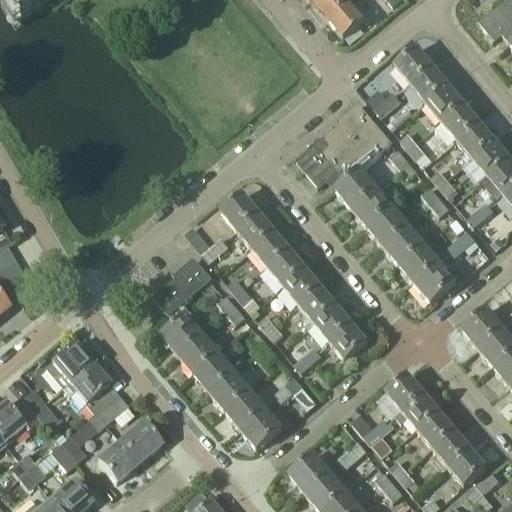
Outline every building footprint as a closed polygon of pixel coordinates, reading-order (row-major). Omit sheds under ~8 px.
[(0,0),(4,5),(6,4),(18,24),(54,3),(51,0),(0,0)] [(347,0),(319,0),(311,7),(327,25),(351,5),(347,0)] [(403,3),(400,0),(385,0),(384,1),(393,12),(403,3)] [(511,0),(479,28),(494,46),(500,41),(508,50),(511,46),(511,0)] [(357,21),(361,17),(351,5),(327,25),(343,44),(362,27),(357,21)] [(409,91),(430,72),(415,54),(393,73),(409,91)] [(424,109),(446,91),(430,72),(409,91),(424,109)] [(439,128),(461,109),(446,91),(424,109),(439,128)] [(389,117),(399,108),(391,99),(381,108),(389,117)] [(379,125),(389,117),(381,108),(371,116),(379,125)] [(455,146),(477,127),(461,109),(439,128),(455,146)] [(360,175),(390,150),(357,111),(337,128),(340,131),(324,144),(329,150),(319,158),(336,178),(342,174),(349,182),(359,174),(360,175)] [(390,124),(383,130),(391,138),(398,133),(390,124)] [(470,164),(492,146),(477,127),(455,146),(470,164)] [(406,156),(415,149),(407,139),(398,146),(406,156)] [(319,158),(329,150),(324,144),(296,168),(318,193),(325,187),(333,196),(349,182),(342,174),(336,178),(319,158)] [(486,182),(507,164),(492,146),(470,164),(486,182)] [(415,166),(424,159),(415,149),(406,156),(415,166)] [(397,175),(407,167),(397,156),(388,164),(397,175)] [(501,201),(511,191),(511,169),(507,164),(486,182),(501,201)] [(407,186),(416,178),(407,167),(397,175),(407,186)] [(375,193),(360,175),(359,174),(349,182),(333,196),(349,215),(375,193)] [(438,193),(446,186),(438,176),(430,183),(438,193)] [(447,203),(455,196),(446,186),(438,193),(447,203)] [(511,213),(511,191),(501,201),(511,213)] [(365,234),(391,212),(375,193),(349,215),(365,234)] [(430,212),(439,205),(430,195),(421,202),(430,212)] [(235,237),(258,218),(242,200),(220,219),(235,237)] [(439,223),(448,215),(439,205),(430,212),(439,223)] [(481,224),(491,216),(484,208),(474,216),(481,224)] [(381,253),(406,231),(391,212),(365,234),(381,253)] [(472,233),(481,224),(474,216),(465,225),(472,233)] [(251,256),(273,237),(258,218),(235,237),(251,256)] [(396,271),(422,250),(406,231),(381,253),(396,271)] [(463,254),(474,245),(466,236),(455,246),(463,254)] [(266,274),(289,255),(273,237),(251,256),(266,274)] [(6,241),(0,245),(0,253),(3,251),(5,251),(10,248),(6,241)] [(497,242),(488,249),(494,256),(503,248),(497,242)] [(217,261),(226,252),(220,244),(210,253),(217,261)] [(452,264),(463,254),(455,246),(444,255),(452,264)] [(412,291),(438,269),(422,250),(396,271),(412,291)] [(0,268),(11,262),(5,251),(0,253),(0,268)] [(207,269),(217,261),(210,253),(200,261),(207,269)] [(282,293),(304,274),(289,255),(266,274),(282,293)] [(0,283),(18,273),(11,262),(0,268),(0,283)] [(176,313),(209,286),(192,266),(172,282),(174,285),(152,304),(167,321),(169,320),(176,328),(184,322),(176,313)] [(428,309),(454,288),(438,269),(412,291),(428,309)] [(0,290),(3,295),(24,283),(18,273),(0,283),(0,290)] [(297,311),(320,292),(304,274),(282,293),(297,311)] [(234,301),(243,294),(235,285),(226,291),(234,301)] [(0,291),(0,303),(8,313),(15,306),(5,295),(3,296),(3,295),(0,291)] [(313,329),(335,310),(320,292),(297,311),(313,329)] [(242,310),(250,303),(243,294),(234,301),(242,310)] [(226,321),(235,313),(225,301),(216,310),(226,321)] [(328,348),(351,329),(335,310),(313,329),(328,348)] [(235,332),(244,323),(235,313),(226,321),(235,332)] [(475,355),(500,333),(484,314),(459,336),(475,355)] [(175,361),(200,340),(185,321),(184,322),(176,328),(159,343),(175,361)] [(266,339),(274,332),(265,321),(257,328),(266,339)] [(344,366),(366,347),(351,329),(328,348),(344,366)] [(274,348),(282,341),(274,332),(266,339),(274,348)] [(491,373),(511,355),(511,347),(500,333),(475,355),(491,373)] [(257,359),(267,351),(257,339),(248,347),(257,359)] [(191,380),(216,358),(200,340),(175,361),(191,380)] [(50,370),(43,376),(59,395),(66,389),(89,370),(83,362),(84,357),(78,350),(73,351),(73,350),(50,369),(50,370)] [(266,369),(275,362),(267,351),(257,359),(266,369)] [(309,370),(319,362),(312,354),(302,362),(309,370)] [(507,393),(511,388),(511,355),(491,373),(507,393)] [(207,399),(232,377),(216,358),(191,380),(207,399)] [(300,378),(309,370),(302,362),(293,370),(300,378)] [(102,395),(107,391),(89,370),(66,389),(92,420),(93,420),(111,405),(102,395)] [(222,417),(248,396),(232,377),(207,399),(222,417)] [(400,418),(422,400),(407,381),(385,399),(400,418)] [(289,402),(299,393),(291,384),(281,392),(289,402)] [(279,410),(289,402),(281,392),(271,401),(279,410)] [(238,436),(263,415),(248,396),(222,417),(238,436)] [(416,437),(438,418),(422,400),(400,418),(394,423),(400,430),(406,425),(416,437)] [(102,430),(125,411),(116,401),(111,405),(93,420),(102,430)] [(30,419),(42,409),(36,402),(24,412),(30,419)] [(24,412),(13,421),(3,409),(0,411),(0,447),(2,449),(23,432),(27,438),(39,429),(30,419),(24,412)] [(39,429),(50,419),(42,409),(30,419),(39,429)] [(254,455),(279,434),(263,415),(238,436),(254,455)] [(431,456),(453,437),(438,418),(416,437),(431,456)] [(94,437),(102,430),(93,420),(92,420),(86,426),(94,437)] [(378,443),(371,434),(359,420),(350,428),(369,451),(378,443)] [(378,443),(388,434),(381,426),(371,434),(378,443)] [(135,470),(157,451),(139,429),(117,448),(135,470)] [(447,474),(469,456),(453,437),(431,456),(447,474)] [(73,470),(83,461),(67,442),(57,450),(73,470)] [(113,488),(135,470),(117,448),(95,466),(113,488)] [(364,458),(363,456),(357,449),(346,458),(354,467),(364,458)] [(64,477),(73,470),(57,450),(48,458),(64,477)] [(485,475),(485,474),(469,456),(447,474),(463,493),(485,475)] [(344,476),(354,467),(346,458),(336,467),(344,476)] [(25,477),(34,469),(26,459),(16,467),(25,477)] [(303,500),(328,479),(312,460),(287,481),(303,500)] [(24,477),(25,477),(16,467),(8,474),(16,484),(24,477)] [(397,484),(405,477),(397,467),(389,474),(397,484)] [(33,489),(44,481),(34,469),(25,477),(24,477),(33,489)] [(26,495),(33,489),(24,477),(16,484),(26,495)] [(406,494),(414,487),(405,477),(397,484),(406,494)] [(312,511),(326,511),(344,498),(328,479),(303,500),(312,511)] [(383,499),(392,491),(382,480),(373,487),(383,498),(383,499)] [(492,493),(497,488),(490,480),(466,500),(474,510),(483,503),(481,501),(492,493)] [(52,511),(84,511),(86,511),(68,489),(47,506),(52,511)] [(392,509),(401,501),(392,491),(383,499),(383,498),(370,509),(372,511),(373,511),(386,502),(392,509)] [(355,511),(344,498),(326,511),(355,511)] [(476,511),(490,511),(486,506),(483,503),(474,510),(476,511)]
